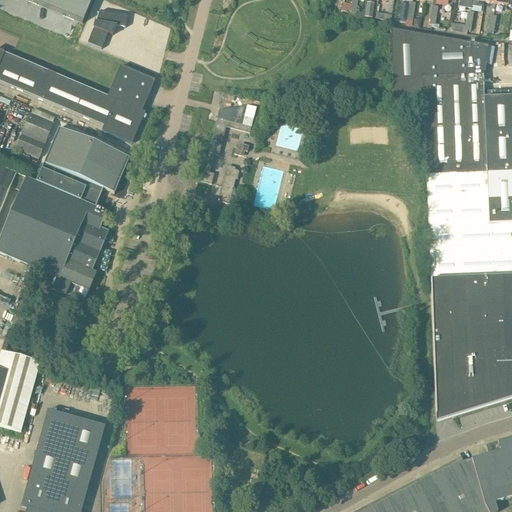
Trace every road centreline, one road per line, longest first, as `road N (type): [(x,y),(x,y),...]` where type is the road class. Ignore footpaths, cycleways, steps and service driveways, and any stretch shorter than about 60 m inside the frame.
road 1 (residential): [(151,210),(128,206),(90,352),(104,368),(110,361),(144,241)]
road 2 (unclassified): [(511,423),(430,454),(322,511)]
road 3 (residential): [(205,0),(170,137)]
